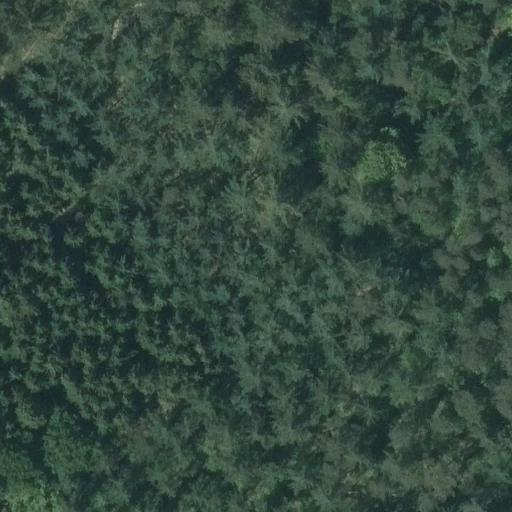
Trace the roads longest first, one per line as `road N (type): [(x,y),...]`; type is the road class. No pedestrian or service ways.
road 1 (track): [(348,298),(54,470),(1,511)]
road 2 (track): [(348,298),(511,180)]
